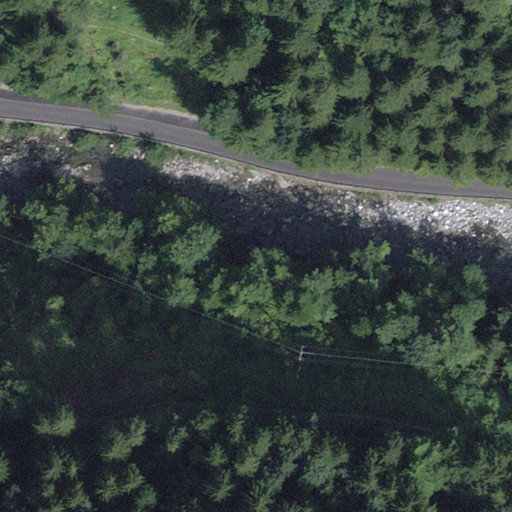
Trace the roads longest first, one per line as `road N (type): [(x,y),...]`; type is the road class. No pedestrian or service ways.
road 1 (track): [(0,451),(145,400),(442,433),(511,466)]
road 2 (tertiary): [(0,106),(122,122),(373,178),(511,190)]
